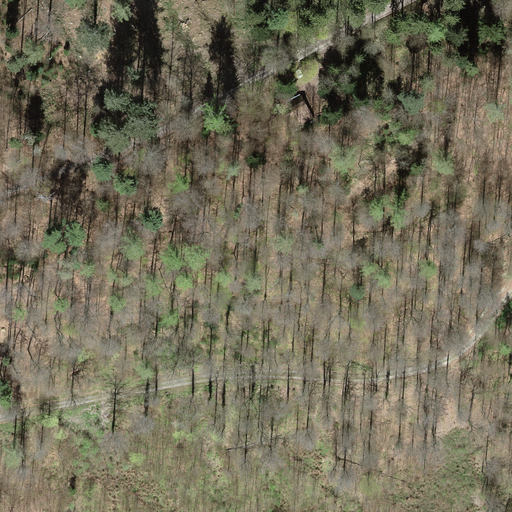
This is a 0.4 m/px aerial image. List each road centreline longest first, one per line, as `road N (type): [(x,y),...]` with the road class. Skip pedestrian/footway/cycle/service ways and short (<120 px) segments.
road 1 (track): [(511,293),(465,349),(428,369),(232,374),(0,418)]
road 2 (track): [(408,0),(155,132),(0,194)]
road 3 (track): [(0,344),(74,321),(227,313),(284,326),(401,374)]
road 4 (track): [(251,81),(334,214),(353,228),(398,226),(475,190)]
road 5 (track): [(331,38),(311,94),(319,104),(372,92)]
